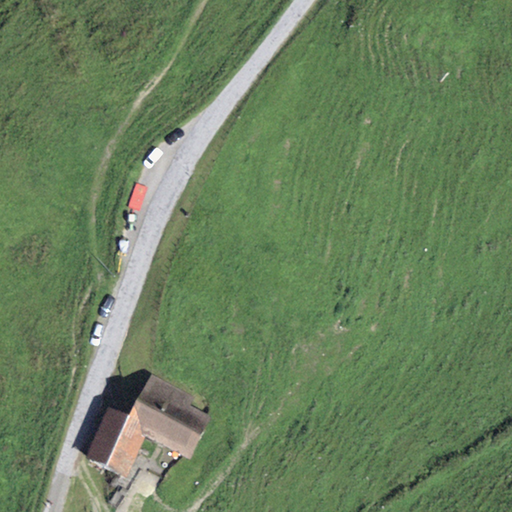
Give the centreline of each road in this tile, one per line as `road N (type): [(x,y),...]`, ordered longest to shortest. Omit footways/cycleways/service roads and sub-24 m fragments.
road 1 (unclassified): [(57,511),(132,275),(170,186),(304,0)]
road 2 (track): [(125,297),(109,288),(98,257),(95,190),(124,125),(205,0)]
